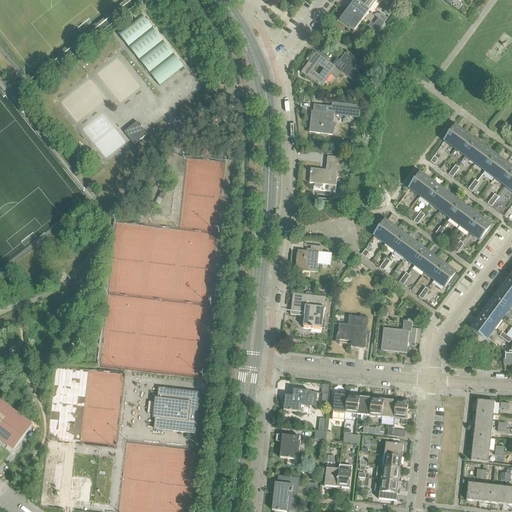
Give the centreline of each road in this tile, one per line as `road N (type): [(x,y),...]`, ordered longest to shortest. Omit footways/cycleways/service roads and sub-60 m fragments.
road 1 (residential): [(256,302),(275,286),(286,176),(283,107),(266,100)]
road 2 (tertiary): [(256,302),(268,183),(266,100)]
road 3 (residential): [(247,361),(432,381)]
road 4 (residential): [(432,381),(437,340),(511,238)]
road 5 (residential): [(418,511),(432,381)]
road 6 (residential): [(252,511),(262,422),(242,396)]
